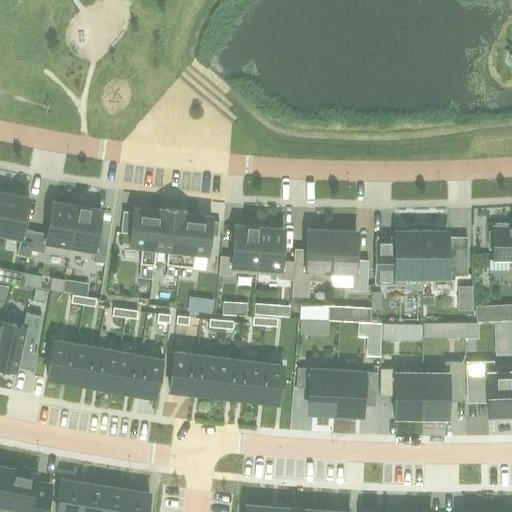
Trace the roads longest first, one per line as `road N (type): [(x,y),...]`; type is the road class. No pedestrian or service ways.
road 1 (residential): [(0,425),(199,460),(264,445),(511,450)]
road 2 (residential): [(0,130),(174,161),(287,171),(511,166)]
